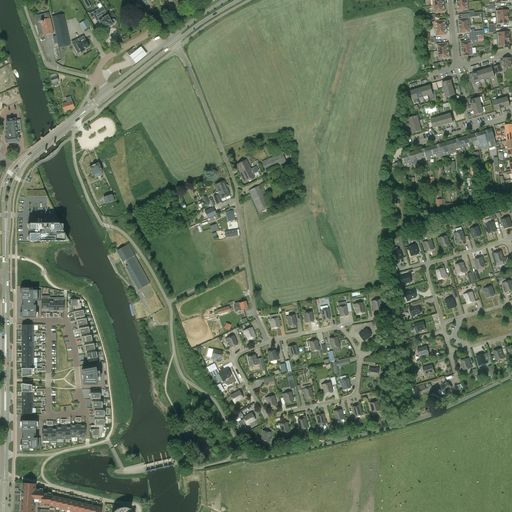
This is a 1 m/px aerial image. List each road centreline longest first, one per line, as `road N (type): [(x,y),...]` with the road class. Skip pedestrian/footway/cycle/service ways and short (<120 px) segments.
road 1 (residential): [(250,290),(233,177),(173,44)]
road 2 (residential): [(263,341),(234,361),(267,414),(354,393),(359,356)]
road 3 (residential): [(511,238),(425,262),(443,325)]
road 4 (residential): [(47,417),(82,407),(68,326),(48,321)]
road 5 (residential): [(96,78),(118,49),(202,5)]
